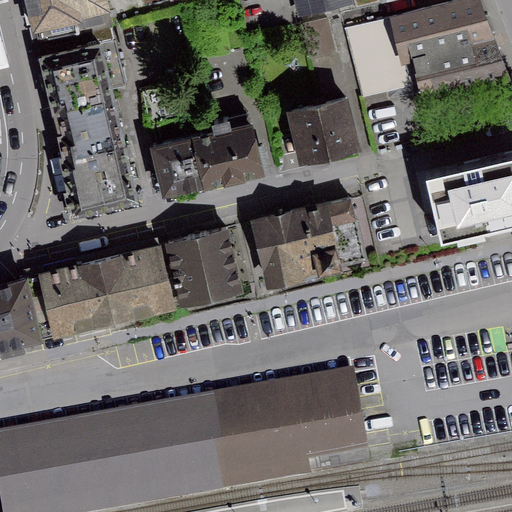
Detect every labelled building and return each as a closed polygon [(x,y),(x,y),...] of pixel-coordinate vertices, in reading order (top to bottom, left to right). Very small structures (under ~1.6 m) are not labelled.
[(28,0),(29,3),(38,40),(111,23),(113,23),(107,0),(28,0)] [(348,0),(298,0),(301,13),(349,2),(348,0)] [(506,76),(479,0),(430,0),(340,24),(359,98),(418,82),(422,98),(438,94),(440,101),(503,84),(501,77),(506,76)] [(194,57),(229,49),(222,18),(187,26),(194,57)] [(329,18),(302,23),(309,57),(336,52),(329,18)] [(111,23),(38,40),(54,108),(113,93),(111,85),(125,82),(111,23)] [(141,87),(150,124),(181,118),(172,80),(141,87)] [(113,93),(54,108),(65,154),(123,140),(113,93)] [(346,98),(291,110),(302,157),(324,152),(357,144),(346,98)] [(250,120),(152,142),(163,189),(261,166),(250,120)] [(123,140),(65,154),(62,155),(69,187),(74,211),(137,195),(123,140)] [(511,154),(427,174),(442,240),(511,224),(511,154)] [(350,196),(241,223),(255,282),(365,256),(350,196)] [(241,223),(160,242),(174,302),(255,282),(241,223)] [(160,242),(27,276),(40,332),(174,302),(160,242)] [(0,283),(0,347),(2,354),(26,347),(24,336),(40,332),(27,276),(0,283)] [(354,372),(0,434),(0,500),(2,511),(128,511),(311,480),(308,464),(369,454),(354,372)]
